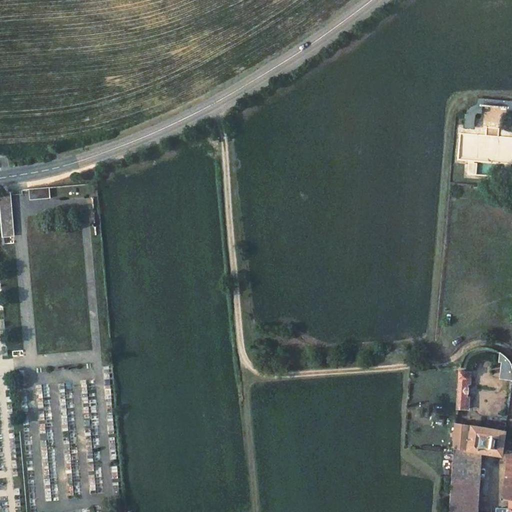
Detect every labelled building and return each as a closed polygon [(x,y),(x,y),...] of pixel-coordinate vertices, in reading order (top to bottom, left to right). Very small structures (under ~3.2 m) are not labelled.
[(511,104),(511,101),(479,99),(479,105),(473,106),(470,109),(467,114),(473,116),(477,113),(481,112),(481,106),(509,109),(508,114),(510,115),(511,115),(511,106),(511,104)] [(48,187),(31,188),(31,199),(49,197),(48,187)] [(0,191),(0,212),(2,237),(14,236),(10,190),(0,191)] [(460,360),(459,367),(462,367),(468,356),(477,352),(489,352),(501,357),(500,364),(503,365),(502,377),(510,378),(511,369),(507,359),(499,352),(489,348),(483,348),(474,349),(465,355),(460,360)] [(470,371),(458,371),(456,408),(467,408),(468,398),(463,398),(465,382),(469,382),(470,371)] [(452,448),(480,453),(489,454),(500,455),(504,431),(483,428),(483,427),(454,422),(452,448)] [(452,448),(450,477),(477,481),(479,458),(480,453),(452,448)] [(475,511),(477,481),(450,477),(447,511),(475,511)]
